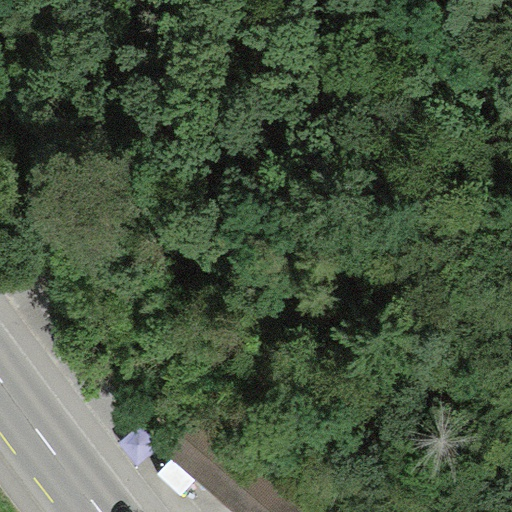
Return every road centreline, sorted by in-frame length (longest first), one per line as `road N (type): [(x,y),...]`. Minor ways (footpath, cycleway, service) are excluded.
road 1 (track): [(511,158),(403,0)]
road 2 (primary): [(0,379),(99,511)]
